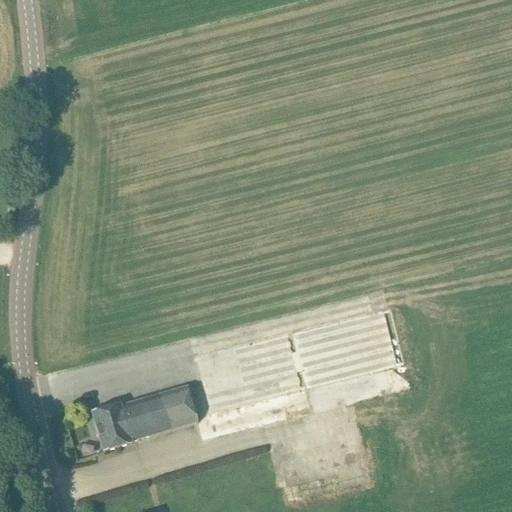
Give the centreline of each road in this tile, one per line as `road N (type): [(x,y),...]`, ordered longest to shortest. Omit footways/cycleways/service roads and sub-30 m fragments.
road 1 (residential): [(55,511),(20,319),(32,159),(26,0)]
road 2 (unknown): [(260,438),(51,486)]
